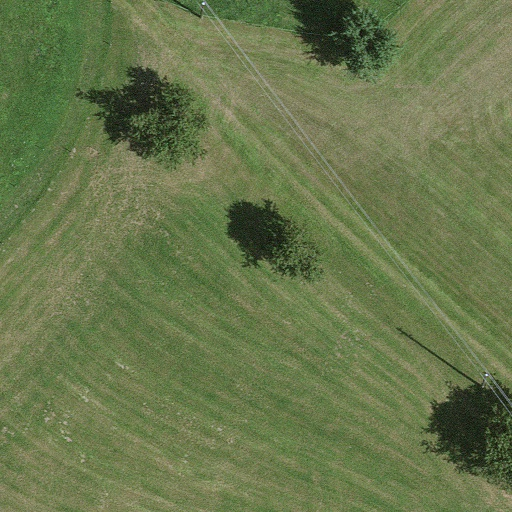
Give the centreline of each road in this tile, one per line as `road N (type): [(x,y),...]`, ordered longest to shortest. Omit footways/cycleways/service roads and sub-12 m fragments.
road 1 (track): [(511,349),(138,0)]
road 2 (track): [(0,228),(46,167),(79,101),(95,48),(93,0)]
